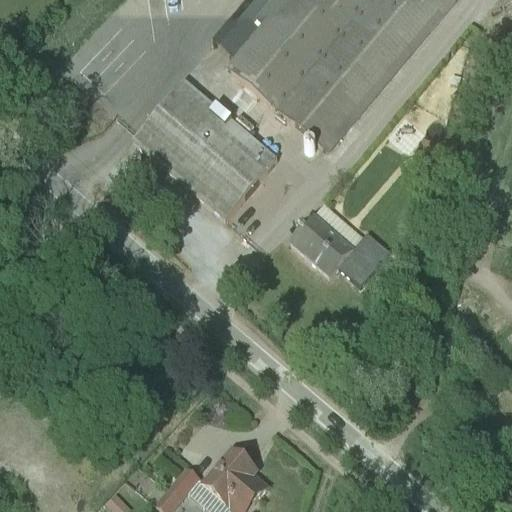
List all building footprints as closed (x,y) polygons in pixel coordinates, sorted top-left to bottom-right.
[(249,0),(210,47),(231,65),(285,0),(249,0)] [(328,159),(460,0),(285,0),(231,65),(225,72),(328,159)] [(276,166),(183,88),(131,149),(224,228),(276,166)] [(413,161),(431,170),(438,156),(420,147),(413,161)] [(313,224),(352,258),(362,246),(323,212),(313,224)] [(289,250),(329,286),(352,258),(313,224),(289,250)] [(221,511),(250,511),(265,495),(251,483),(255,479),(230,458),(201,494),(204,496),(198,503),(208,511),(220,511),(221,511)] [(177,511),(199,487),(185,475),(153,511),(177,511)]
